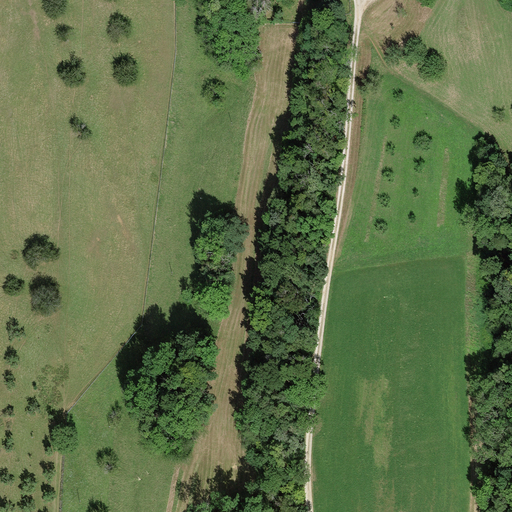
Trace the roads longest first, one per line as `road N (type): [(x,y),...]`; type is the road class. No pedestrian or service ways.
road 1 (track): [(353,7),(341,191),(305,460),(308,511)]
road 2 (track): [(511,208),(483,133),(398,78),(355,31)]
